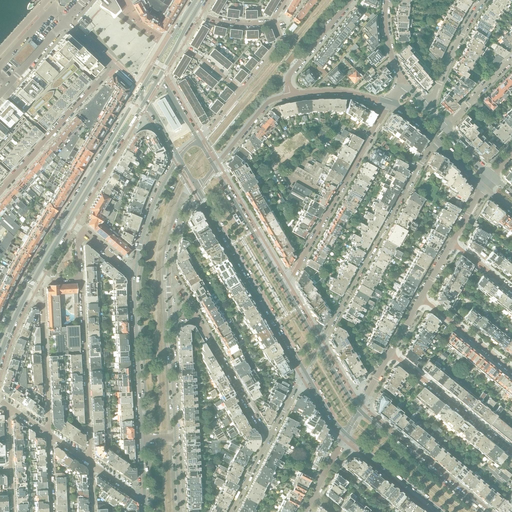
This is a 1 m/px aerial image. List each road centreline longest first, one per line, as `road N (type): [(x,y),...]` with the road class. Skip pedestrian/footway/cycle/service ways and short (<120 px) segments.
road 1 (residential): [(434,138),(317,346)]
road 2 (residential): [(134,275),(144,511)]
road 3 (residential): [(0,191),(112,66),(65,21)]
road 4 (residential): [(285,289),(386,104)]
road 5 (tertiary): [(198,190),(304,371)]
road 6 (residential): [(178,511),(169,320)]
road 7 (residential): [(79,277),(90,462)]
road 8 (tertiary): [(482,511),(359,410)]
road 9 (residential): [(511,451),(390,353)]
road 10 (secondary): [(140,92),(63,220)]
road 11 (residential): [(27,294),(42,308),(47,433)]
road 12 (secondary): [(68,223),(143,101)]
road 13 (tertiary): [(285,289),(214,167)]
road 14 (residential): [(195,316),(269,435)]
road 15 (secondary): [(63,220),(0,339)]
road 16 (residential): [(179,158),(157,194),(134,275)]
road 17 (tertiary): [(345,434),(441,511)]
road 18 (residential): [(426,108),(482,0)]
